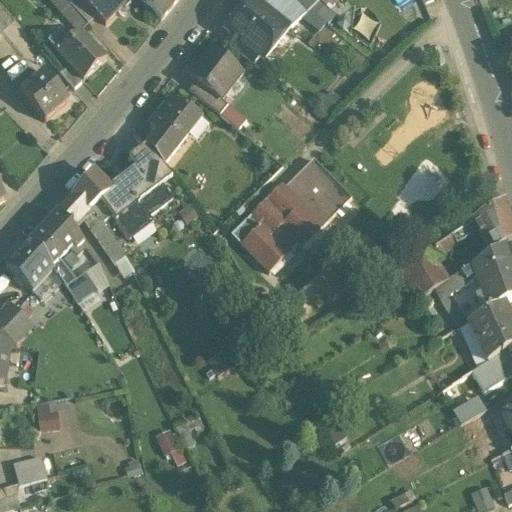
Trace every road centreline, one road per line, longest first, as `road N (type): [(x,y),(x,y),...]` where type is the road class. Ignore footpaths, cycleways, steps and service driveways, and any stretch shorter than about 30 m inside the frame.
road 1 (tertiary): [(0,235),(200,0)]
road 2 (tertiary): [(459,0),(511,158)]
